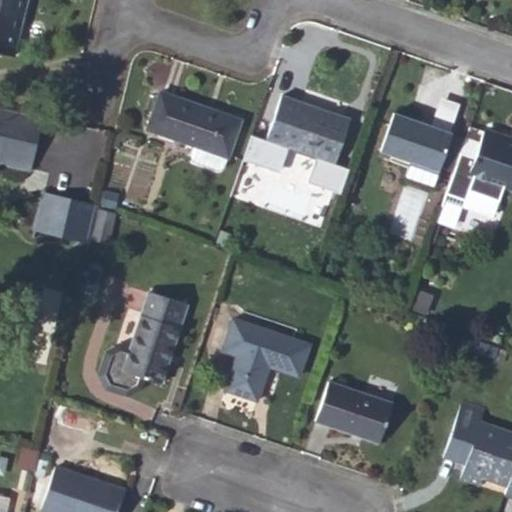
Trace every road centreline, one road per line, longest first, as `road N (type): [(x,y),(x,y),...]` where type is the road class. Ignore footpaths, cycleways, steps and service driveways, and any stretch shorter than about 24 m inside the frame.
road 1 (residential): [(272,0),(247,64),(121,22),(129,0)]
road 2 (residential): [(511,69),(308,0)]
